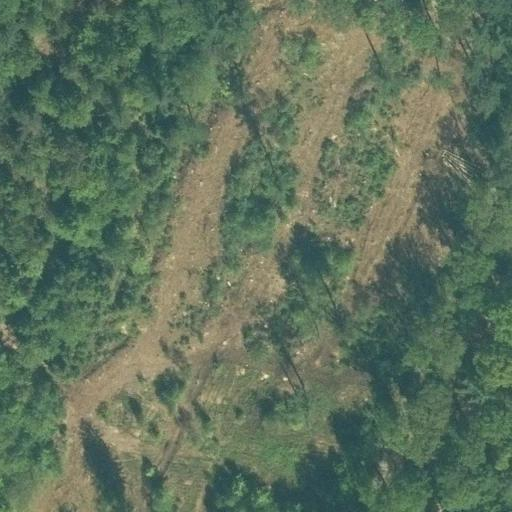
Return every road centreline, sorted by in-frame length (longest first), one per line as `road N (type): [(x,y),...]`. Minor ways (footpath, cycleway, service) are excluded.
road 1 (unclassified): [(355,511),(511,117)]
road 2 (track): [(511,432),(424,340)]
